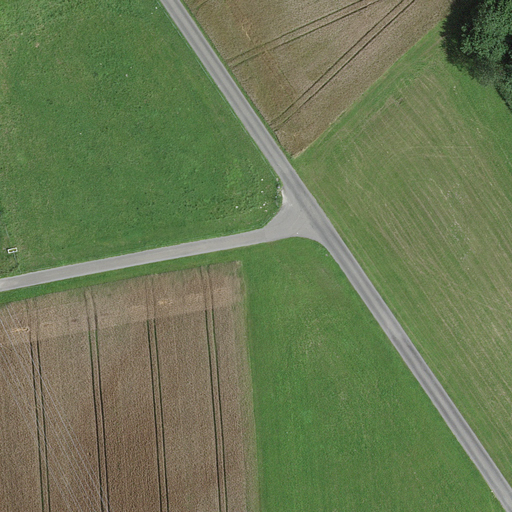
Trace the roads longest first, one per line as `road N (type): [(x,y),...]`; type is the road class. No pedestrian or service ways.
road 1 (unclassified): [(511,510),(312,215)]
road 2 (unclassified): [(167,0),(312,215)]
